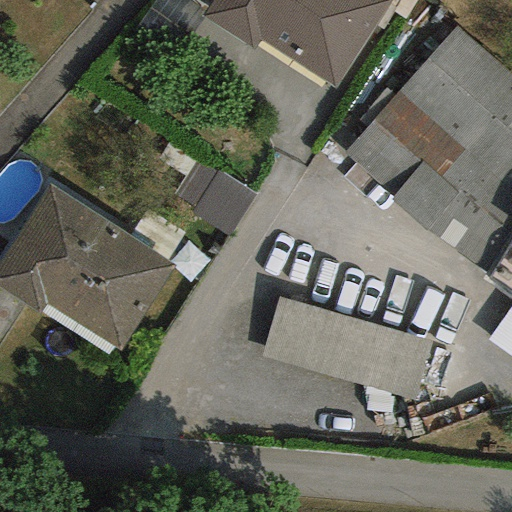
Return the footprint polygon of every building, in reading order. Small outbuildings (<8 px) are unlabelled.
[(390,3),(385,0),(209,0),(199,16),(252,50),(259,40),(333,88),(390,3)] [(511,75),(454,28),(343,153),(392,197),(389,201),(424,231),(487,273),(511,238),(511,75)] [(173,266),(46,184),(0,254),(0,288),(38,313),(44,303),(118,351),(173,266)] [(511,238),(487,273),(484,278),(511,296),(511,238)] [(426,342),(275,299),(258,355),(409,398),(426,342)]
